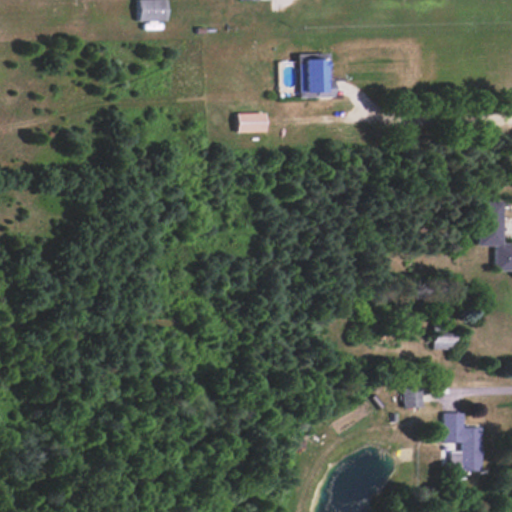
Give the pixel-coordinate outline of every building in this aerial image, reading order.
[(134,0),(135,20),(163,21),(162,0),(134,0)] [(293,59),(294,97),(328,96),(328,87),(321,87),(320,66),(324,66),(324,53),(308,53),(308,58),(293,59)] [(233,113),(233,132),(262,131),(261,112),(233,113)] [(498,200),(473,200),(472,245),(490,245),(490,270),(511,269),(511,242),(497,242),(498,200)] [(449,331),(429,330),(428,348),(449,349),(449,331)] [(418,387),(398,387),(399,407),(419,406),(418,387)] [(439,441),(457,442),(457,450),(447,450),(446,470),(477,470),(478,426),(459,426),(459,413),(439,412),(439,441)]
